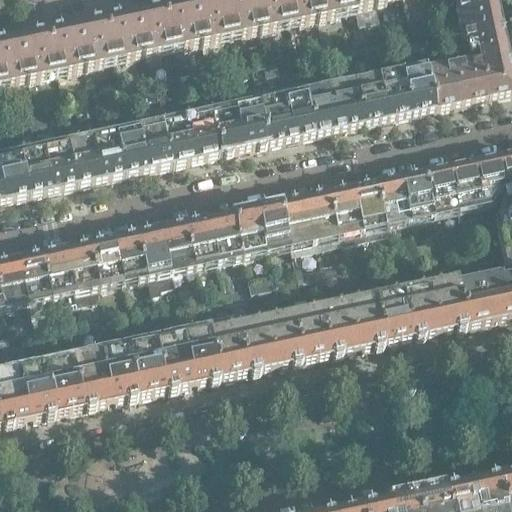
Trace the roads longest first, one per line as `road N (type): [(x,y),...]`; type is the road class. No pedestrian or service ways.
road 1 (residential): [(511,359),(0,466)]
road 2 (residential): [(0,238),(511,133)]
road 3 (residential): [(253,511),(511,458)]
